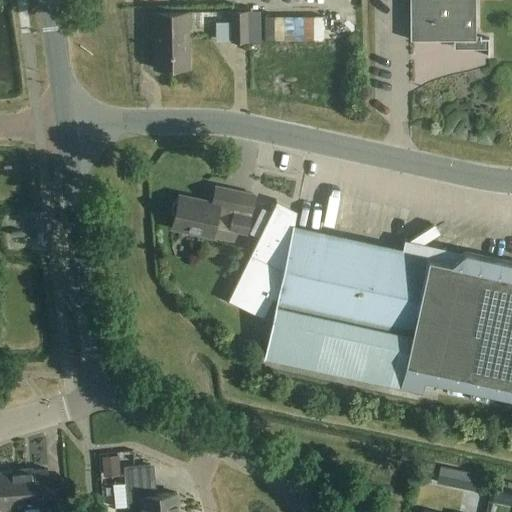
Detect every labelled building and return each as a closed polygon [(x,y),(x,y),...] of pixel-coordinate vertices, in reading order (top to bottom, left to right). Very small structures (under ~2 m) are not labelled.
[(409,0),(410,40),(454,40),(474,40),(474,42),(475,42),(475,40),(487,40),(487,56),(489,56),(489,38),(481,38),(481,36),(475,36),(474,0),(409,0)] [(246,12),(231,12),(231,22),(231,41),(231,42),(247,42),(247,11),(246,12)] [(188,68),(187,12),(153,13),(153,31),(154,31),(155,69),(188,68)] [(363,96),(362,44),(303,45),(304,87),(363,96)] [(246,233),(254,195),(215,186),(212,202),(183,196),(173,202),(171,212),(175,213),(171,228),(212,237),(215,226),(246,233)] [(271,295),(276,298),(264,358),(422,392),(425,380),(511,398),(511,262),(465,253),(451,262),(287,227),(291,211),(275,203),(277,200),(275,200),(226,301),(227,301),(229,298),(261,314),(271,295)] [(118,455),(101,457),(102,476),(120,475),(118,455)] [(125,482),(125,483),(127,507),(141,505),(141,506),(141,511),(177,511),(176,493),(156,495),(151,495),(150,480),(148,465),(123,467),(125,482)] [(23,472),(24,507),(39,506),(39,511),(60,511),(60,492),(60,476),(47,477),(47,470),(23,472)] [(459,470),(456,487),(474,491),(478,473),(459,470)] [(0,511),(8,511),(10,511),(10,508),(24,507),(23,472),(0,472),(0,511)] [(495,484),(491,500),(507,504),(510,487),(495,484)]
